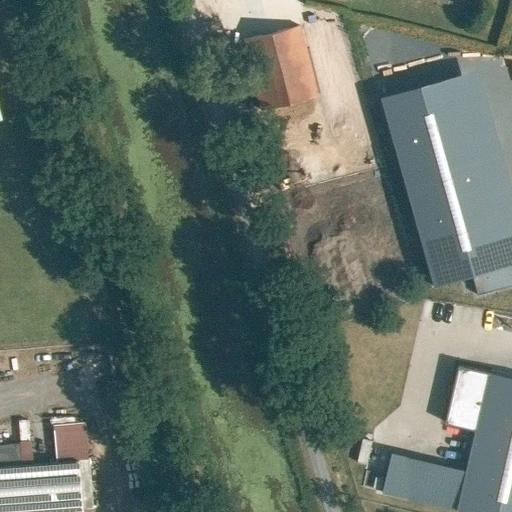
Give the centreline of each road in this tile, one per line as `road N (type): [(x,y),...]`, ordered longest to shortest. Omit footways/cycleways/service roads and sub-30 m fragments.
road 1 (unclassified): [(333,511),(180,0)]
road 2 (track): [(178,511),(33,0)]
